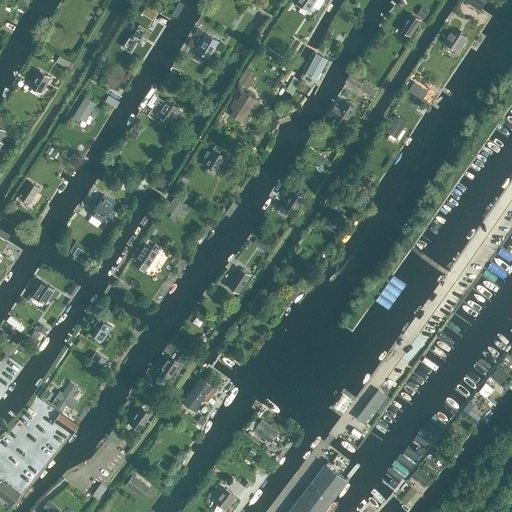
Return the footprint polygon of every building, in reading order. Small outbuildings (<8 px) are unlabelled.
[(298,1),(296,4),(300,8),(303,4),(309,9),(314,0),(297,0),(297,1),(298,1)] [(424,19),(429,11),(422,6),(417,14),(424,19)] [(410,35),(420,20),(410,13),(404,23),(405,24),(402,29),(410,35)] [(129,34),(124,43),(125,43),(126,44),(126,43),(131,47),(135,42),(136,40),(138,37),(141,39),(142,36),(147,29),(139,24),(135,32),(134,34),(131,32),(129,34)] [(443,39),(459,50),(468,36),(452,25),(443,39)] [(327,31),(324,37),(329,40),(332,35),(327,31)] [(218,49),(214,47),(217,42),(207,36),(198,52),(202,54),(201,55),(204,56),(204,55),(208,58),(211,52),(215,54),(218,49)] [(317,79),(327,59),(317,54),(306,73),(317,79)] [(71,63),(60,56),(57,61),(68,68),(71,63)] [(41,92),(50,77),(40,71),(31,86),(41,92)] [(245,86),(252,75),(247,71),(239,82),(245,86)] [(349,77),(347,79),(360,87),(363,81),(364,79),(352,71),(351,72),(349,77)] [(165,80),(161,85),(170,92),(174,86),(165,80)] [(415,82),(409,90),(423,99),(428,91),(415,82)] [(259,101),(255,99),(243,91),(238,100),(236,99),(231,107),(234,109),(231,114),(245,123),(259,101)] [(109,96),(106,101),(116,107),(120,102),(109,96)] [(418,101),(409,96),(405,101),(414,107),(418,101)] [(75,114),(73,118),(78,121),(80,118),(86,121),(89,114),(94,117),(97,111),(93,109),(96,104),(86,97),(75,114)] [(161,108),(157,114),(170,122),(174,115),(178,118),(183,110),(166,99),(165,101),(161,108)] [(329,113),(334,116),(331,121),(341,128),(355,106),(345,100),(341,106),(336,102),(329,113)] [(13,124),(0,115),(0,122),(10,128),(13,124)] [(396,137),(406,122),(396,115),(386,130),(396,137)] [(134,126),(128,133),(136,139),(141,131),(134,126)] [(20,137),(23,131),(15,127),(12,133),(20,137)] [(50,146),(47,151),(52,155),(55,149),(50,146)] [(207,158),(204,163),(218,172),(227,156),(220,152),(222,149),(216,146),(214,149),(213,148),(211,152),(208,150),(208,151),(204,156),(207,158)] [(56,149),(52,155),(58,158),(61,152),(56,149)] [(187,184),(190,178),(184,174),(181,180),(187,184)] [(29,203),(39,188),(29,181),(19,197),(29,203)] [(303,197),(297,193),(293,191),(286,200),(288,201),(284,207),(293,212),(303,197)] [(93,213),(103,220),(107,214),(110,216),(114,211),(110,209),(114,203),(104,196),(93,213)] [(183,220),(188,212),(191,207),(184,203),(175,198),(167,210),(172,213),(169,217),(175,220),(177,216),(183,220)] [(335,225),(345,210),(334,203),(325,218),(335,225)] [(152,227),(149,232),(155,235),(158,230),(152,227)] [(254,243),(261,248),(264,243),(258,238),(254,243)] [(89,249),(76,241),(69,251),(75,255),(73,257),(80,262),(89,249)] [(267,252),(270,247),(265,243),(262,249),(267,252)] [(149,265),(160,248),(155,244),(153,248),(146,244),(137,258),(142,261),(142,262),(143,263),(143,262),(149,265)] [(230,283),(229,285),(238,292),(240,289),(250,275),(240,268),(230,283)] [(42,281),(33,294),(36,296),(46,303),(48,300),(52,302),(58,292),(55,290),(55,289),(45,283),(42,281)] [(117,285),(126,291),(129,287),(120,281),(117,285)] [(276,307),(286,292),(276,286),(266,300),(276,307)] [(7,320),(21,332),(26,327),(11,315),(7,320)] [(113,327),(101,319),(91,334),(103,341),(113,327)] [(37,330),(44,334),(47,328),(41,324),(37,330)] [(41,334),(36,330),(31,336),(37,340),(41,334)] [(6,340),(9,335),(3,331),(0,335),(6,340)] [(204,335),(203,335),(201,335),(200,335),(199,336),(199,337),(198,338),(198,340),(199,341),(200,342),(201,343),(202,343),(203,343),(204,343),(206,342),(206,341),(207,340),(207,338),(207,337),(206,336),(205,335),(204,335)] [(96,353),(92,359),(104,366),(108,360),(96,353)] [(187,357),(181,354),(177,360),(183,363),(187,357)] [(160,375),(156,380),(156,382),(161,385),(163,385),(167,380),(177,365),(180,361),(170,355),(168,358),(161,368),(163,369),(159,374),(160,375)] [(498,366),(491,376),(502,384),(509,374),(498,366)] [(195,411),(213,386),(201,378),(183,402),(195,411)] [(56,397),(52,404),(62,410),(66,404),(73,409),(78,402),(71,397),(78,386),(71,381),(63,393),(60,391),(56,397)] [(485,383),(478,392),(486,398),(493,389),(485,383)] [(376,411),(380,414),(392,398),(379,388),(357,417),(366,424),(376,411)] [(53,394),(47,389),(43,396),(49,400),(53,394)] [(469,401),(461,412),(470,419),(474,413),(471,410),(474,405),(469,401)] [(129,423),(139,430),(151,413),(141,406),(129,423)] [(55,421),(73,433),(78,426),(60,413),(55,421)] [(199,421),(203,424),(207,419),(202,416),(199,421)] [(269,440),(276,431),(262,420),(255,429),(269,440)] [(450,427),(445,434),(450,438),(455,431),(450,427)] [(436,465),(428,458),(422,464),(431,472),(436,465)] [(326,462),(287,511),(322,511),(348,479),(340,474),(326,462)] [(412,475),(426,486),(433,478),(419,467),(412,475)] [(149,488),(133,476),(126,485),(143,497),(149,488)] [(251,483),(246,479),(242,484),(247,487),(251,483)] [(0,495),(12,504),(19,495),(1,481),(0,482),(0,495)] [(98,499),(107,488),(101,483),(92,495),(98,499)] [(421,494),(412,486),(401,500),(410,508),(421,494)] [(226,509),(236,496),(224,487),(220,492),(218,492),(218,494),(214,499),(226,509)] [(42,508),(46,511),(58,511),(60,509),(49,499),(42,508)]
